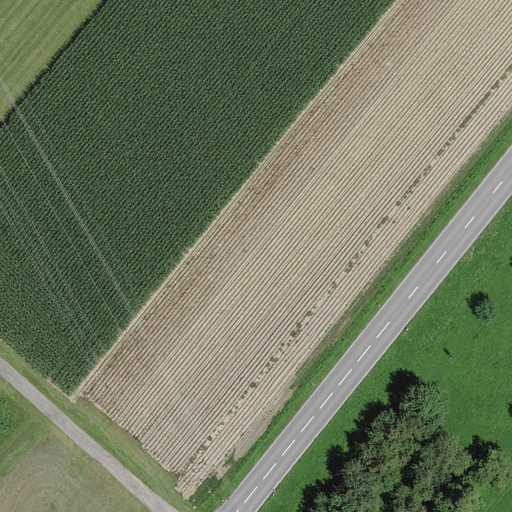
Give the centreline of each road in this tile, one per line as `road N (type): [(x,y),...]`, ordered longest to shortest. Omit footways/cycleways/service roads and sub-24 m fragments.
road 1 (tertiary): [(238,511),(511,170)]
road 2 (track): [(0,365),(161,511)]
